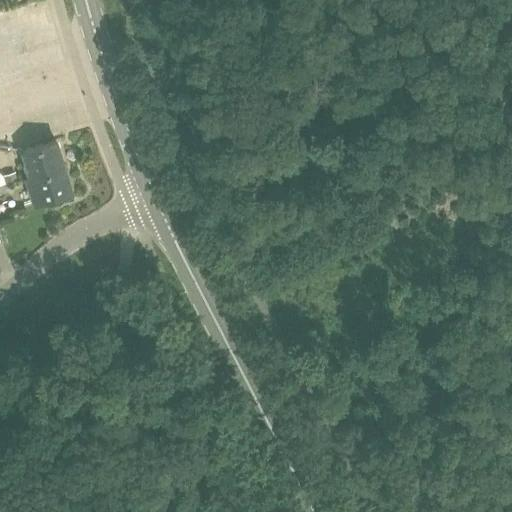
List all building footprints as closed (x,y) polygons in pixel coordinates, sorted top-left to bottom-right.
[(29,62),(38,82),(49,77),(40,57),(29,62)] [(10,58),(0,61),(0,79),(6,101),(21,96),(10,58)] [(33,202),(71,190),(55,138),(21,149),(29,175),(25,176),(33,202)] [(5,183),(16,179),(13,171),(3,175),(5,183)] [(20,194),(8,196),(10,210),(22,208),(20,194)]
